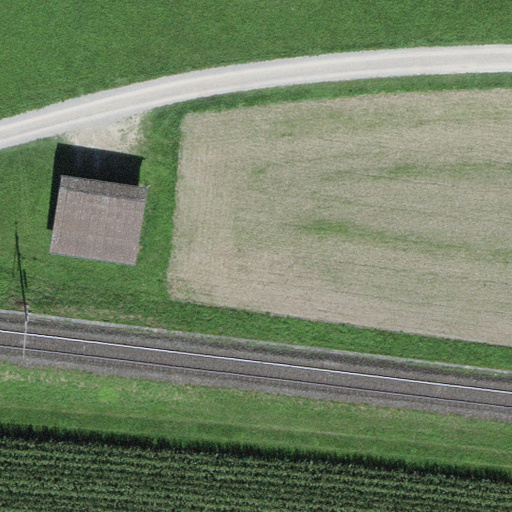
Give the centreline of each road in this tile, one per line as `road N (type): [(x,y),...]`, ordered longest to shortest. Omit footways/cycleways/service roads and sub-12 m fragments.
road 1 (track): [(511,60),(249,77),(0,135)]
road 2 (track): [(0,415),(511,462)]
